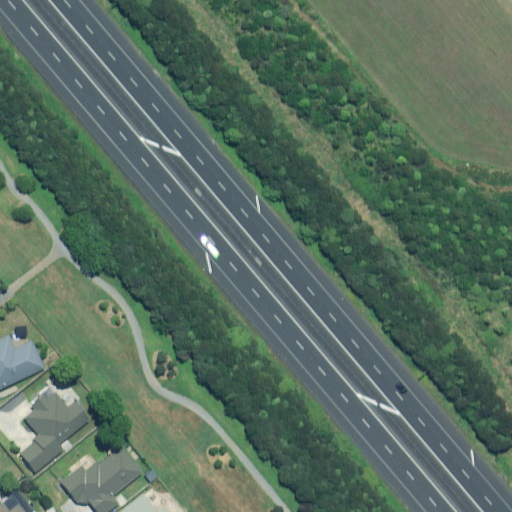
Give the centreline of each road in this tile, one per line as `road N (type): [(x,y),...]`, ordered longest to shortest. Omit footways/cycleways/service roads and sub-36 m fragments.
road 1 (motorway): [(78,0),(509,511)]
road 2 (motorway): [(452,511),(22,0)]
